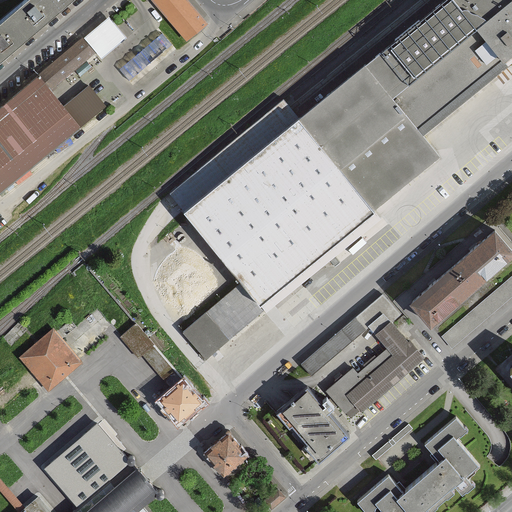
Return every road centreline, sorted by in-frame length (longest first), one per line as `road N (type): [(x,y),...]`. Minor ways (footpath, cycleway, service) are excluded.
road 1 (residential): [(511,161),(226,407)]
road 2 (residential): [(300,494),(511,316)]
road 3 (residential): [(98,0),(0,82)]
